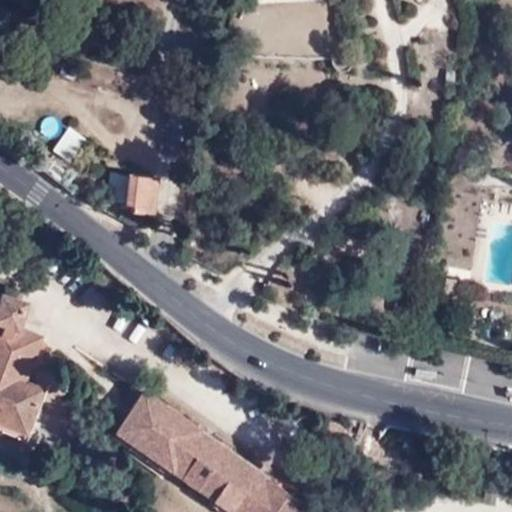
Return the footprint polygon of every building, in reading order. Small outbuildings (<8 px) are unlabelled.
[(50,149),(69,162),(87,138),(68,124),(50,149)] [(134,215),(155,216),(159,180),(129,178),(127,207),(134,207),(134,215)] [(455,273),(444,271),(441,286),(452,287),(455,273)] [(4,296),(17,301),(19,295),(6,291),(4,296)] [(0,423),(19,431),(36,390),(21,384),(31,361),(27,359),(36,337),(14,327),(23,303),(17,301),(4,296),(0,294),(0,423)] [(141,395),(114,435),(228,511),(300,511),(305,506),(257,473),(219,447),(178,420),(141,395)] [(347,433),(346,430),(346,429),(343,426),(338,423),(332,422),(326,423),(319,428),(317,433),(316,437),(316,440),(317,443),(319,446),(321,449),(329,452),(333,453),(339,451),(343,448),(347,443),(348,438),(347,433)]
